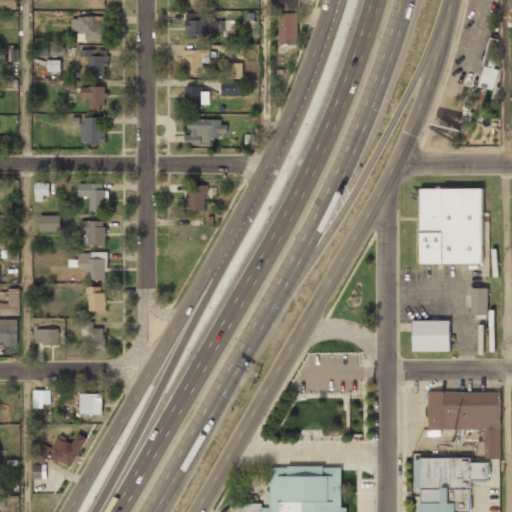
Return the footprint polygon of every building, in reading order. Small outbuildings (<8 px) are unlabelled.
[(298,0),(276,0),(276,10),(299,10),(298,0)] [(297,12),(278,13),(279,45),(298,44),(297,12)] [(224,21),(216,21),(216,14),(186,13),(186,37),(206,37),(206,33),(223,33),(224,21)] [(105,16),(71,17),(71,31),(78,31),(78,41),(105,41),(105,16)] [(490,38),(478,89),(494,93),(500,70),(495,68),(502,41),(490,38)] [(65,47),(52,47),(52,55),(65,55),(65,47)] [(108,50),(81,49),(81,56),(89,56),(88,75),(107,75),(108,50)] [(183,50),(184,74),(202,74),(202,62),(210,62),(210,49),(183,50)] [(61,60),(48,60),(48,71),(61,71),(61,60)] [(243,79),(243,63),(227,63),(226,78),(243,79)] [(242,96),(243,81),(221,81),(221,95),(242,96)] [(89,108),(106,108),(107,87),(81,86),(81,97),(90,97),(89,108)] [(210,104),(210,91),(202,91),(202,86),(185,86),(185,108),(201,109),(202,104),(210,104)] [(81,142),(103,143),(104,117),(82,117),(81,142)] [(188,120),(188,135),(185,135),(185,144),(208,144),(209,136),(227,136),(227,120),(188,120)] [(50,198),(50,182),(35,182),(35,198),(50,198)] [(90,209),(105,210),(106,183),(79,183),(79,196),(90,196),(90,209)] [(205,210),(206,185),(190,185),(190,196),(185,196),(185,210),(205,210)] [(421,190),(421,270),(485,270),(485,190),(421,190)] [(61,215),(40,215),(40,231),(60,231),(61,215)] [(105,245),(105,221),(82,220),(82,245),(105,245)] [(20,257),(18,249),(7,250),(8,258),(20,257)] [(107,280),(107,252),(78,251),(78,259),(69,259),(69,267),(87,267),(87,279),(107,280)] [(87,311),(104,311),(105,286),(88,286),(87,311)] [(0,315),(20,315),(19,288),(8,288),(9,303),(0,302),(0,315)] [(471,288),(471,314),(487,314),(487,288),(471,288)] [(0,318),(0,345),(18,345),(18,318),(0,318)] [(413,320),(412,350),(449,351),(450,320),(413,320)] [(88,349),(105,348),(105,328),(94,328),(94,322),(88,322),(88,349)] [(35,329),(36,344),(59,344),(59,328),(35,329)] [(34,390),(34,406),(51,406),(51,390),(34,390)] [(429,430),(485,429),(485,458),(500,458),(500,391),(428,392),(429,430)] [(80,393),(80,414),(102,414),(102,393),(80,393)] [(86,437),(77,433),(74,442),(59,435),(50,457),(73,467),(86,437)] [(47,458),(52,448),(40,442),(35,453),(47,458)] [(420,511),(470,511),(470,482),(488,482),(488,462),(471,462),(471,458),(414,458),(414,488),(420,488),(420,511)] [(342,467),(270,466),(270,504),(237,504),(236,511),(347,511),(348,507),(341,507),(342,467)]
